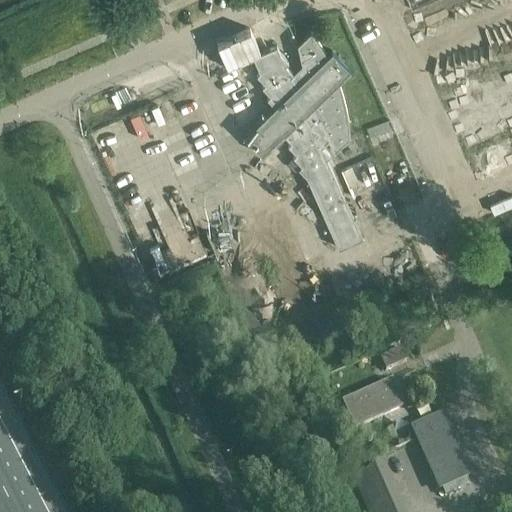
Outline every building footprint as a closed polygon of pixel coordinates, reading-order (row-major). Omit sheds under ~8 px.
[(334,152),(349,137),(350,136),(350,132),(349,122),(348,115),(347,112),(346,105),(344,98),(341,88),(339,81),(351,70),(332,50),(327,55),(324,50),(319,41),(313,33),(311,30),(297,44),(302,64),(293,72),(285,65),(289,61),(280,52),(277,45),(253,56),(260,71),(257,74),(265,83),(262,86),(270,95),(267,98),(275,106),(244,135),(263,155),(284,134),(291,141),(288,144),(296,153),(293,156),(301,165),(298,168),(307,177),(339,248),(362,237),(327,158),(330,155),(322,146),(328,140),(334,152)] [(178,89),(86,130),(155,283),(247,241),(178,89)] [(404,408),(392,383),(344,404),(356,429),(404,408)] [(468,478),(441,417),(413,430),(440,491),(468,478)] [(392,486),(383,467),(353,480),(362,499),(392,486)] [(403,511),(392,486),(362,499),(367,511),(403,511)]
